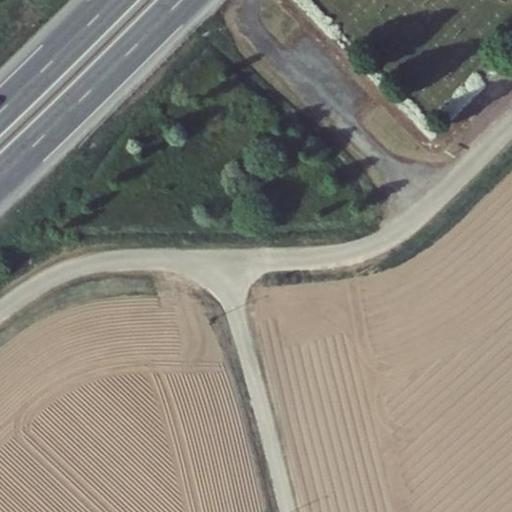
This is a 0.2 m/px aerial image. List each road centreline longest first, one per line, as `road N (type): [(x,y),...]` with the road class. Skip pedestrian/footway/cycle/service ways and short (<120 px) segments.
road 1 (unclassified): [(223,259),(288,511)]
road 2 (trunk): [(0,179),(184,0)]
road 3 (trunk): [(114,0),(0,113)]
